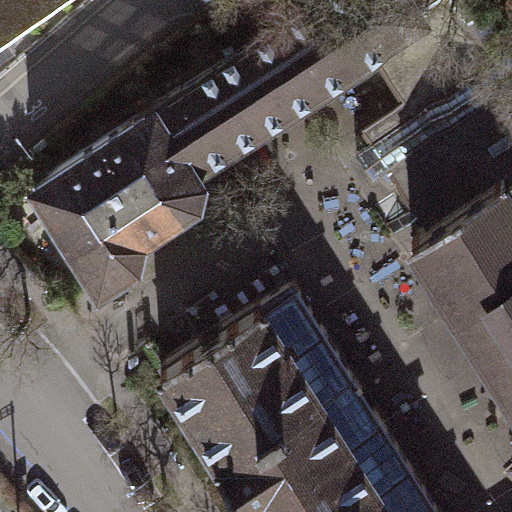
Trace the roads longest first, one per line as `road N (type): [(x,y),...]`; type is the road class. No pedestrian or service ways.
road 1 (residential): [(142,0),(0,122)]
road 2 (residential): [(107,511),(0,369)]
